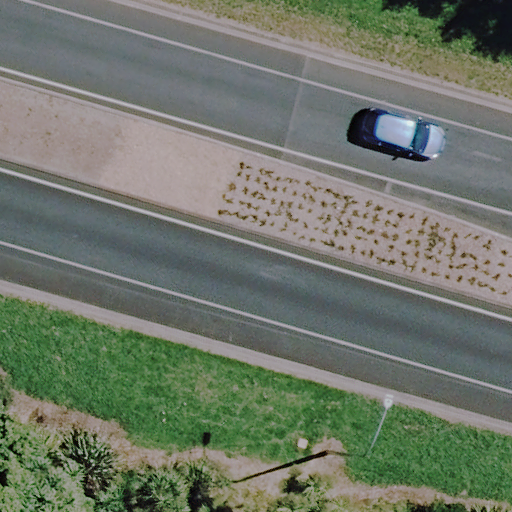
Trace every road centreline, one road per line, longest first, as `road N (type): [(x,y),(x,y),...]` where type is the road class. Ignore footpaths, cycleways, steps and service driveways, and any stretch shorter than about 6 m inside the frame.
road 1 (primary): [(0,35),(511,185)]
road 2 (primary): [(511,359),(0,215)]
